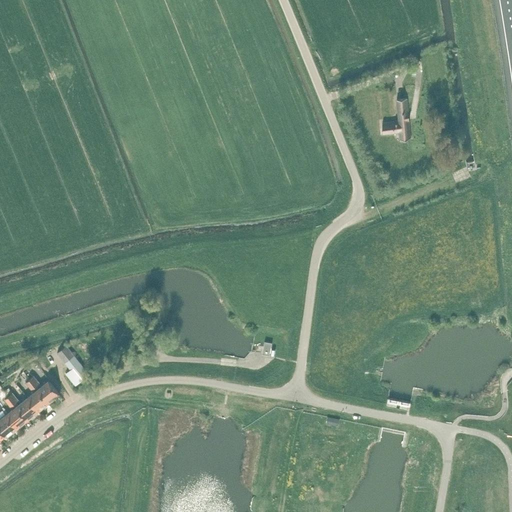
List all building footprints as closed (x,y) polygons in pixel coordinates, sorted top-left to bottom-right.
[(411,137),(407,100),(407,97),(397,98),(398,120),(382,122),(383,132),(400,130),(400,137),(411,137)] [(270,354),(272,343),(265,342),(263,353),(270,354)] [(70,369),(66,372),(71,379),(76,386),(90,374),(67,345),(58,353),(70,369)] [(49,402),(60,394),(49,381),(42,386),(34,376),(30,379),(49,402)] [(38,411),(49,402),(30,379),(26,382),(34,392),(28,398),(38,411)] [(38,411),(28,398),(21,403),(13,393),(9,396),(28,419),(38,411)] [(17,428),(28,419),(9,396),(5,399),(13,409),(7,415),(17,428)] [(7,436),(17,428),(7,415),(0,420),(0,435),(3,439),(6,436),(7,436)] [(341,418),(328,416),(327,422),(340,424),(341,418)]
